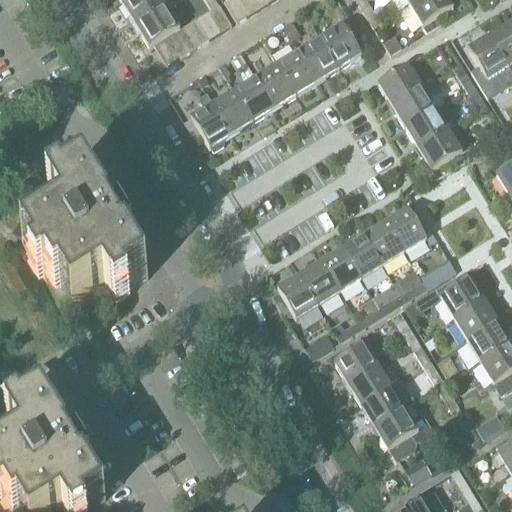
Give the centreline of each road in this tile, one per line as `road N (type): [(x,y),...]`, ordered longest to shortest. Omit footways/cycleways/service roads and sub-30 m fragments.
road 1 (residential): [(203,221),(338,139),(360,174),(225,259)]
road 2 (residential): [(203,221),(68,0)]
road 3 (residential): [(340,511),(238,291)]
road 4 (residential): [(199,311),(98,139),(72,122)]
road 5 (unclassified): [(138,353),(84,389),(159,511)]
road 6 (unclassified): [(228,502),(138,353)]
road 7 (residential): [(72,122),(50,108),(0,24)]
